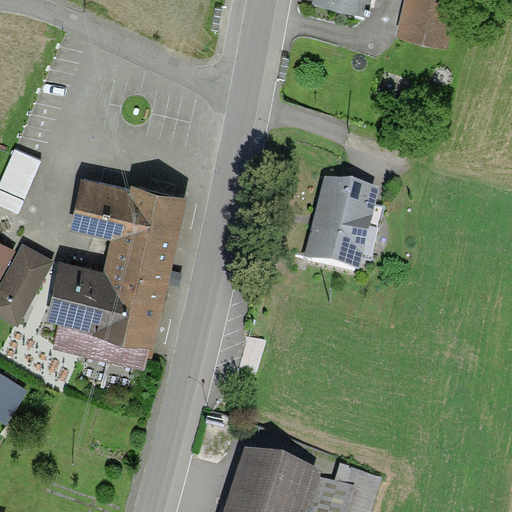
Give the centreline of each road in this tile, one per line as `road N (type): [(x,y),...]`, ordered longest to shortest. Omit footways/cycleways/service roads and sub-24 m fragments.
road 1 (secondary): [(246,100),(151,511)]
road 2 (residential): [(30,0),(246,100)]
